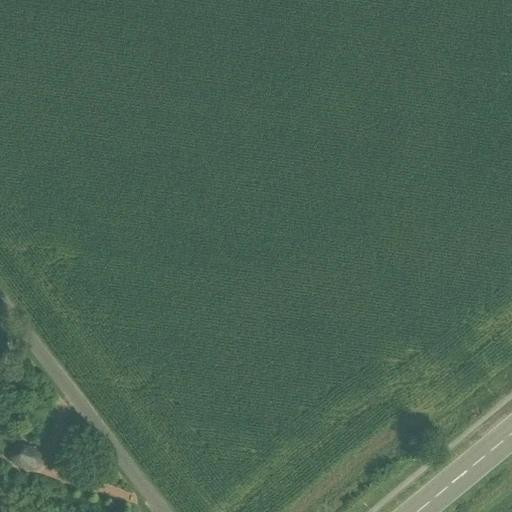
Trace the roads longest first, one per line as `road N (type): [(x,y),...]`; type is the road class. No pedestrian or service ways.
road 1 (unclassified): [(0,275),(169,511)]
road 2 (secondary): [(419,511),(511,435)]
